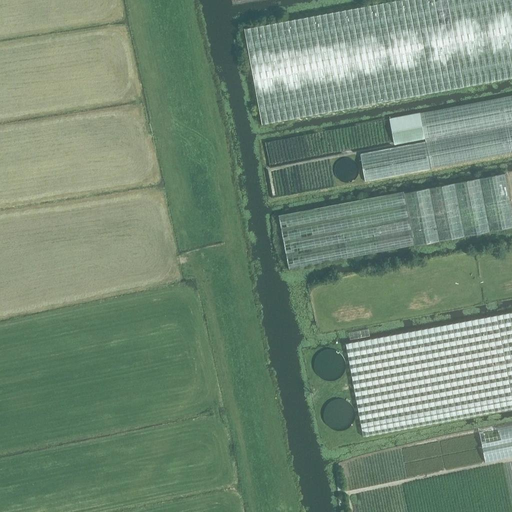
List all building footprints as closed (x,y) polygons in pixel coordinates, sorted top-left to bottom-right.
[(511,0),(395,0),(244,28),(262,124),(511,77),(511,0)] [(425,142),(360,154),(361,159),(365,181),(430,168),(511,152),(511,95),(419,112),(388,118),(393,144),(424,138),(425,142)] [(348,157),(344,157),(340,158),(337,161),(335,164),(334,168),(334,172),(336,176),(338,179),(342,181),(345,182),(349,182),(353,180),(356,178),(358,175),(359,171),(359,167),(358,163),(355,160),(352,158),(348,157)] [(403,191),(278,215),(288,269),(414,245),(511,227),(511,171),(504,173),(403,192),(403,191)] [(511,312),(346,343),(363,436),(511,408),(511,312)] [(340,397),(335,397),(331,399),(328,402),(325,405),(323,409),(323,413),(323,417),(325,422),(327,425),(331,428),(335,430),(339,430),(343,430),(347,428),(351,426),(353,422),(355,418),(356,414),(355,410),(354,406),(351,402),(348,399),(344,398),(340,397)]
